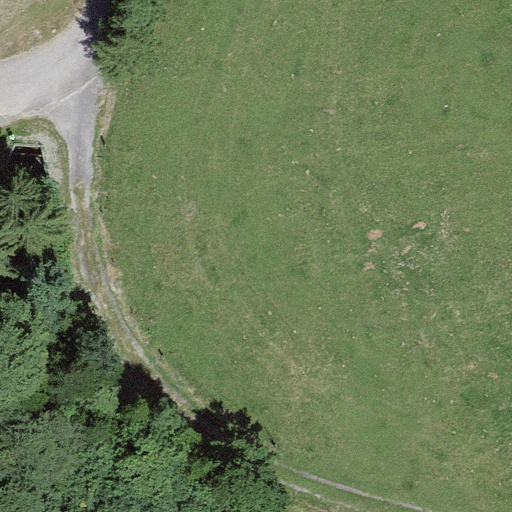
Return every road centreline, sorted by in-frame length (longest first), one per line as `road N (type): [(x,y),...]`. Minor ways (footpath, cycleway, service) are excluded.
road 1 (track): [(84,61),(78,336),(349,504),(480,511)]
road 2 (residential): [(100,0),(84,61),(0,87)]
